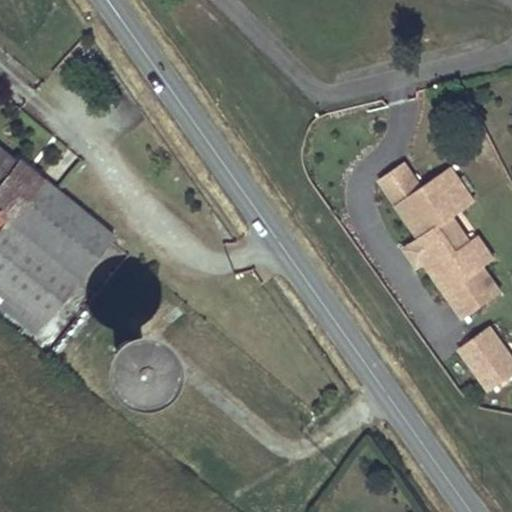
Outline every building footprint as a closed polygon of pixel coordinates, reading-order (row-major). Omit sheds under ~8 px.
[(0,285),(45,323),(114,241),(59,196),(0,147),(0,285)] [(423,187),(406,162),(381,179),(398,204),(423,187)] [(454,216),(476,201),(452,166),(423,187),(398,204),(423,240),(433,255),(425,261),(465,318),(502,292),(484,266),(495,259),(480,236),(472,241),(459,250),(441,225),(454,216)] [(472,241),(454,216),(441,225),(459,250),(472,241)] [(433,255),(423,240),(408,250),(419,266),(425,261),(433,255)] [(0,311),(33,337),(45,323),(0,285),(0,311)] [(511,358),(491,329),(460,350),(490,391),(511,375),(511,358)] [(116,348),(114,354),(115,360),(118,365),(122,369),(128,371),(134,370),(140,368),(143,363),(145,357),(145,351),(142,346),(137,342),(131,340),(125,341),(120,343),(116,348)]
